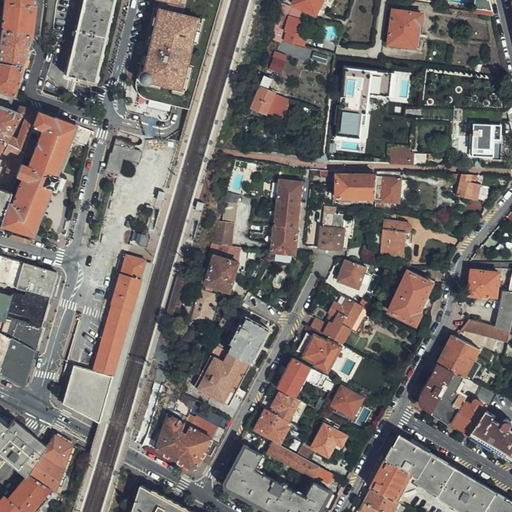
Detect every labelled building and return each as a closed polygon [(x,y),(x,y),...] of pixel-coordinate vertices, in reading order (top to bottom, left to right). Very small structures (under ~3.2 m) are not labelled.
[(35,0),(4,0),(2,27),(32,34),(36,1),(35,0)] [(112,0),(84,0),(67,74),(77,76),(77,80),(92,84),(112,0)] [(189,109),(220,0),(157,0),(155,8),(154,7),(136,81),(136,84),(137,88),(138,92),(141,95),(145,98),(149,99),(185,108),(189,109)] [(316,14),(322,0),(293,0),(292,3),(316,14)] [(489,0),(475,0),(474,11),(492,14),(489,0)] [(422,24),(423,13),(393,9),(388,44),(416,47),(419,23),(422,24)] [(286,25),(282,27),(278,37),(304,45),(307,34),(301,33),(304,20),(288,15),(286,25)] [(282,24),(275,22),(271,35),(278,37),(282,27),(282,24)] [(32,34),(2,27),(2,31),(0,42),(0,60),(21,66),(32,34)] [(274,50),(272,57),(285,61),(287,54),(274,50)] [(281,61),(271,57),(267,67),(276,71),(281,61)] [(21,66),(0,60),(0,89),(14,94),(21,66)] [(472,71),(499,74),(499,65),(489,64),(488,67),(481,66),(481,63),(473,61),(472,71)] [(266,86),(259,83),(250,108),(266,114),(266,113),(281,119),(289,99),(265,89),(266,86)] [(39,112),(37,112),(21,108),(19,113),(0,107),(0,139),(25,153),(39,112)] [(9,202),(2,225),(35,235),(53,188),(55,189),(60,177),(58,176),(72,141),(89,148),(95,132),(56,118),(55,118),(39,112),(25,153),(18,175),(24,177),(13,203),(9,202)] [(326,156),(328,159),(390,162),(392,146),(340,144),(345,114),(334,112),(326,156)] [(495,154),(496,136),(474,135),(473,153),(495,154)] [(0,224),(2,225),(9,202),(12,194),(0,189),(0,151),(14,157),(8,171),(18,175),(25,153),(0,139),(0,224)] [(139,162),(142,150),(115,142),(107,169),(119,173),(124,157),(139,162)] [(392,146),(390,162),(414,164),(415,152),(410,152),(410,147),(392,146)] [(428,164),(429,163),(429,153),(415,152),(414,164),(428,164)] [(374,200),(374,206),(382,207),(383,204),(399,205),(401,179),(399,179),(393,179),(393,172),(376,172),(375,177),(374,200)] [(461,175),(451,175),(451,179),(457,179),(454,192),(457,193),(461,175)] [(461,175),(457,193),(456,198),(471,201),(474,184),(469,183),(470,180),(470,176),(461,175)] [(374,200),(375,177),(335,176),(335,199),(374,200)] [(277,182),(270,252),(269,254),(275,254),(290,256),(294,257),(301,184),(277,182)] [(166,193),(159,191),(157,198),(160,199),(164,200),(166,193)] [(200,202),(198,202),(196,209),(199,210),(203,211),(205,204),(200,202)] [(334,208),(331,208),(322,208),(320,228),(318,228),(316,250),(341,253),(342,231),(341,231),(343,216),(341,216),(340,213),(334,213),(334,208)] [(232,212),(220,211),(210,246),(230,248),(232,212)] [(383,222),(382,235),(381,246),(380,256),(401,258),(403,235),(406,234),(409,233),(410,229),(408,226),(406,225),(383,222)] [(147,247),(150,236),(146,235),(141,234),(138,245),(147,247)] [(381,246),(382,235),(373,234),(372,245),(381,246)] [(230,248),(210,246),(208,253),(234,260),(236,248),(230,248)] [(289,263),(290,256),(275,254),(274,261),(289,263)] [(93,371),(113,376),(128,323),(145,262),(146,260),(143,260),(127,255),(109,318),(93,371)] [(0,282),(6,285),(13,261),(0,257),(0,282)] [(228,292),(236,264),(213,257),(206,285),(228,292)] [(17,288),(24,264),(13,261),(6,285),(17,288)] [(365,269),(344,261),(337,282),(356,290),(365,269)] [(113,376),(100,420),(108,423),(153,264),(145,262),(113,376)] [(28,290),(52,297),(59,273),(24,264),(17,288),(28,290)] [(505,274),(477,270),(475,296),(487,297),(487,296),(503,298),(504,285),(507,285),(507,280),(505,280),(505,274)] [(433,284),(408,272),(388,313),(415,327),(420,315),(419,314),(433,284)] [(178,317),(188,280),(178,278),(168,314),(178,317)] [(511,327),(511,286),(511,293),(505,291),(498,327),(498,328),(511,331),(511,327)] [(202,288),(198,287),(192,311),(188,323),(201,327),(210,295),(201,293),(202,288)] [(17,294),(11,296),(0,293),(0,331),(37,351),(52,297),(28,290),(26,296),(17,294)] [(344,298),(337,295),(333,303),(341,308),(346,299),(344,298)] [(313,320),(309,328),(315,332),(339,344),(341,345),(349,330),(362,307),(358,305),(348,300),(346,299),(341,308),(333,303),(327,314),(331,317),(326,326),(313,320)] [(372,313),(374,309),(360,301),(358,305),(362,307),(371,312),(372,313)] [(359,335),(371,312),(362,307),(349,330),(359,335)] [(229,328),(237,313),(228,308),(219,323),(229,328)] [(498,327),(469,318),(461,330),(509,342),(511,335),(511,331),(498,328),(498,327)] [(228,353),(250,366),(267,333),(246,322),(243,327),(240,325),(229,345),(232,347),(228,353)] [(29,376),(37,351),(0,331),(0,373),(19,385),(29,376)] [(338,347),(339,344),(315,332),(312,338),(303,356),(315,362),(314,364),(326,371),(340,348),(338,347)] [(296,352),(303,356),(312,338),(305,335),(296,352)] [(453,336),(439,364),(457,373),(466,377),(480,350),(453,336)] [(224,337),(218,348),(224,351),(230,341),(224,337)] [(319,387),(325,375),(293,358),(277,389),(281,391),(295,399),(305,379),(319,387)] [(457,373),(439,364),(424,395),(422,400),(422,404),(423,407),(434,413),(457,373)] [(93,371),(74,365),(62,404),(99,423),(100,420),(113,376),(93,371)] [(457,373),(434,413),(436,414),(453,424),(466,401),(468,396),(458,391),(466,377),(457,373)] [(352,418),(362,399),(340,387),(330,406),(352,418)] [(295,399),(281,391),(271,407),(272,408),(269,413),(287,421),(299,401),(295,399)] [(466,401),(453,424),(473,436),(487,412),(481,409),(484,404),(476,399),(473,405),(466,401)] [(269,413),(265,410),(254,430),(280,444),(288,428),(285,426),(287,421),(269,413)] [(487,412),(473,436),(487,444),(511,459),(511,430),(511,427),(511,419),(511,418),(507,418),(504,419),(501,424),(494,420),(495,417),(487,412)] [(166,417),(158,443),(155,450),(155,451),(190,470),(195,469),(210,440),(188,429),(185,434),(182,432),(183,426),(166,417)] [(0,455),(27,478),(28,476),(47,446),(17,421),(14,420),(8,427),(0,420),(0,455)] [(193,420),(188,429),(210,440),(215,432),(193,420)] [(340,448),(346,437),(323,424),(310,448),(328,458),(335,445),(340,448)] [(56,492),(73,447),(57,436),(54,435),(47,446),(28,476),(56,492)] [(399,439),(372,488),(397,502),(412,474),(414,475),(399,503),(400,503),(415,511),(486,511),(497,494),(417,446),(416,448),(399,439)] [(142,448),(151,450),(153,442),(144,440),(142,448)] [(295,455),(308,462),(312,453),(307,450),(310,444),(303,440),(295,455)] [(329,484),(333,475),(308,462),(295,455),(273,443),(268,454),(312,479),(314,476),(329,484)] [(319,511),(329,493),(312,484),(305,499),(285,488),(287,486),(282,483),(280,485),(274,482),(254,472),(261,457),(245,449),(227,483),(226,486),(228,489),(271,511),(319,511)] [(56,492),(28,476),(27,478),(26,478),(9,499),(24,511),(52,511),(56,509),(61,495),(56,492)] [(72,484),(65,482),(61,495),(68,497),(72,484)] [(186,511),(140,487),(132,511),(186,511)] [(365,501),(383,511),(395,511),(400,503),(399,503),(397,502),(372,488),(365,501)] [(511,511),(511,503),(497,494),(486,511),(511,511)] [(4,495),(0,500),(0,511),(24,511),(9,499),(4,495)] [(359,511),(383,511),(365,501),(359,511)]
